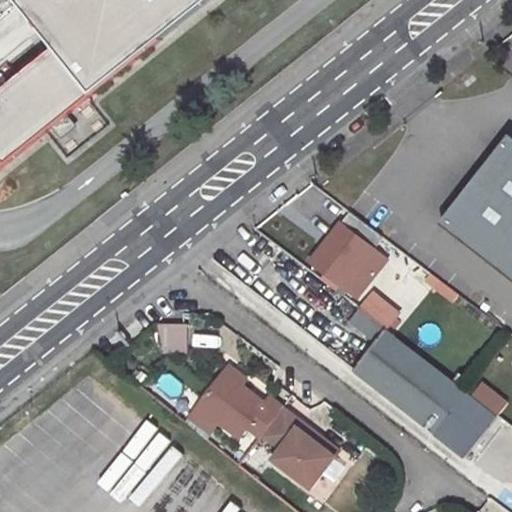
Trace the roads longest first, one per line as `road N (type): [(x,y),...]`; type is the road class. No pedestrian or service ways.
road 1 (residential): [(468,491),(142,244)]
road 2 (secondary): [(142,244),(447,0)]
road 3 (secondary): [(0,358),(142,244)]
